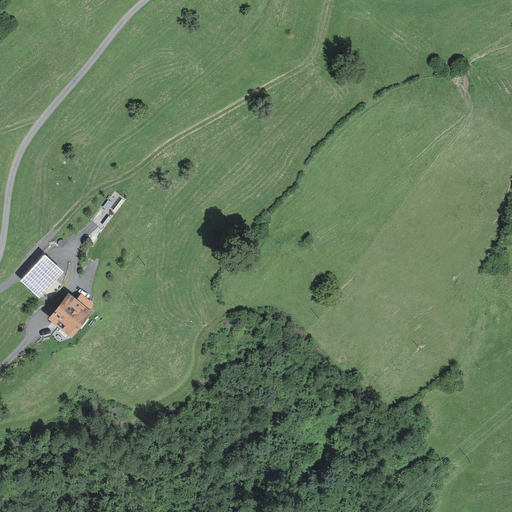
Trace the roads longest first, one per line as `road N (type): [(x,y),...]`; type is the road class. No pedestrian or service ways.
road 1 (unclassified): [(0,252),(21,149),(146,0)]
road 2 (track): [(74,266),(67,289),(0,369)]
